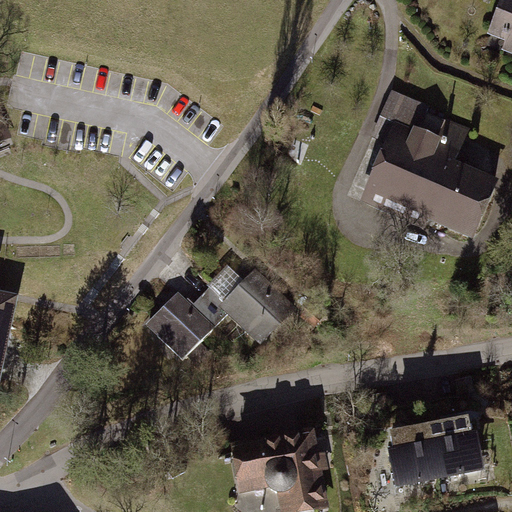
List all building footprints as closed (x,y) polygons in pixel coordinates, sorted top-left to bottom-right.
[(511,0),(504,0),(492,31),(509,38),(504,48),(511,51),(511,0)] [(425,108),(390,93),(374,128),(390,135),(366,192),(425,218),(447,166),(448,166),(455,151),(433,142),(442,121),(423,113),(425,108)] [(425,218),(468,236),(490,184),(448,166),(447,166),(425,218)] [(229,308),(260,338),(288,309),(252,274),(223,305),(228,310),(229,308)] [(146,323),(183,357),(221,318),(199,297),(189,308),(174,294),(146,323)] [(464,421),(427,428),(436,477),(473,470),(470,453),(476,452),(472,434),(467,435),(464,421)] [(393,485),(436,477),(427,428),(389,435),(392,450),(386,451),(393,485)] [(306,437),(233,451),(240,488),(265,483),(267,487),(270,490),(275,492),(279,492),(283,511),(288,511),(320,506),(306,437)]
